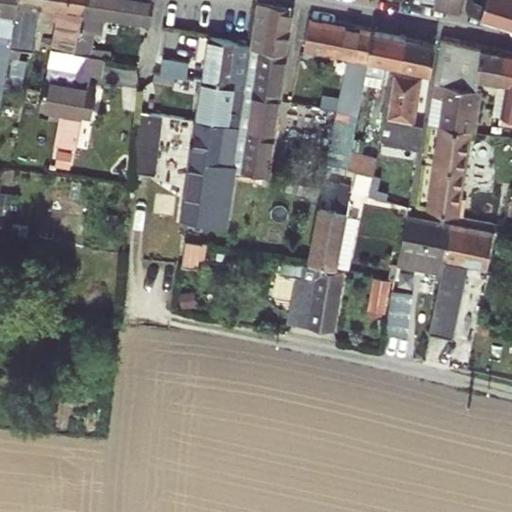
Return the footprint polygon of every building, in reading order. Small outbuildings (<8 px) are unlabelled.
[(17,10),(19,1),(18,0),(0,0),(0,108),(12,41),(17,10)] [(85,0),(18,0),(19,1),(83,12),(85,0)] [(155,0),(85,0),(83,12),(81,21),(76,52),(92,55),(94,46),(96,32),(103,33),(106,16),(151,24),(155,0)] [(421,0),(421,2),(463,9),(464,0),(421,0)] [(483,16),(487,3),(477,0),(473,0),(469,11),(483,16)] [(511,0),(487,0),(487,3),(483,16),(511,24),(511,0)] [(253,48),(262,50),(288,54),(294,8),(260,3),(259,3),(253,44),(253,48)] [(33,13),(17,10),(12,41),(28,44),(33,13)] [(76,52),(81,21),(75,19),(73,27),(63,25),(59,49),(76,52)] [(367,74),(375,31),(312,21),(307,48),(352,57),(344,98),(324,95),(322,106),(341,109),(360,112),(362,102),(365,83),(367,74)] [(375,31),(367,74),(385,77),(388,62),(401,65),(407,38),(375,31)] [(247,86),(247,82),(253,48),(253,44),(211,38),(205,80),(247,86)] [(438,45),(407,38),(401,65),(399,72),(423,75),(432,76),(438,45)] [(446,39),(437,82),(478,89),(479,82),(498,84),(501,85),(506,51),(450,41),(446,39)] [(113,49),(94,46),(92,55),(105,58),(111,59),(113,49)] [(77,147),(80,126),(84,105),(85,100),(92,71),(103,72),(105,58),(92,55),(76,52),(59,49),(53,48),(50,60),(48,59),(48,62),(78,68),(75,84),(46,79),(41,109),(60,112),(58,120),(54,143),(77,147)] [(247,86),(246,88),(281,95),(288,54),(262,50),(256,83),(247,82),(247,86)] [(511,51),(506,51),(501,85),(506,86),(503,123),(511,124),(511,51)] [(165,57),(162,73),(178,76),(187,77),(189,61),(165,57)] [(413,135),(423,75),(399,72),(396,71),(386,130),(413,135)] [(178,76),(162,73),(156,72),(155,80),(177,83),(178,76)] [(247,86),(205,80),(200,120),(241,126),(246,88),(247,86)] [(445,98),(441,125),(472,130),(478,89),(437,82),(435,97),(445,98)] [(246,88),(241,126),(240,130),(275,136),(281,95),(246,88)] [(445,98),(435,97),(431,123),(441,125),(445,98)] [(92,102),(85,100),(84,105),(80,126),(89,127),(92,102)] [(360,112),(341,109),(335,141),(354,144),(360,112)] [(163,115),(149,113),(147,129),(160,131),(163,115)] [(194,160),(235,166),(240,130),(241,126),(200,120),(194,160)] [(460,215),(472,130),(441,125),(430,209),(457,215),(460,215)] [(505,129),(492,127),(491,133),(510,135),(511,131),(505,130),(505,129)] [(157,155),(160,131),(147,129),(138,128),(135,152),(157,155)] [(240,130),(235,166),(234,170),(269,176),(275,136),(240,130)] [(393,138),(382,136),(378,158),(375,176),(370,198),(382,200),(393,138)] [(362,172),(365,156),(352,154),(350,166),(349,169),(362,172)] [(378,158),(365,156),(362,172),(375,176),(378,158)] [(496,169),(476,165),(473,182),(492,185),(496,169)] [(370,178),(357,175),(354,194),(367,197),(370,178)] [(353,185),(337,182),(336,187),(325,185),(312,262),(339,266),(353,185)] [(447,260),(454,226),(408,218),(399,267),(443,276),(447,260)] [(497,234),(454,226),(447,260),(489,268),(497,234)] [(186,240),(182,264),(196,266),(200,242),(186,240)] [(308,261),(285,257),(283,271),(299,275),(291,322),(336,330),(345,270),(307,264),(308,261)] [(449,263),(433,331),(453,336),(468,281),(471,268),(449,263)] [(398,274),(399,267),(390,265),(388,272),(398,274)] [(377,273),(370,308),(388,312),(395,276),(377,273)] [(395,291),(386,337),(406,340),(413,294),(395,291)]
